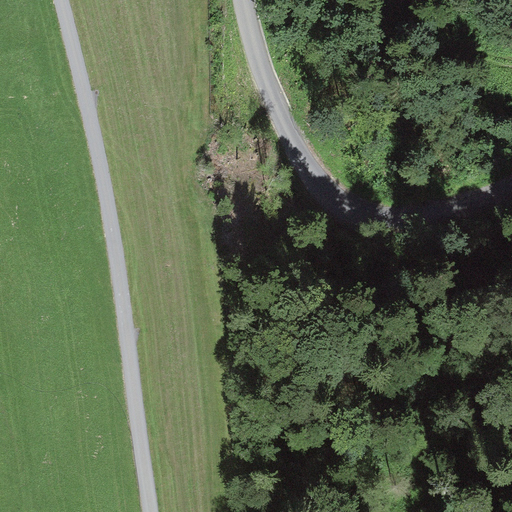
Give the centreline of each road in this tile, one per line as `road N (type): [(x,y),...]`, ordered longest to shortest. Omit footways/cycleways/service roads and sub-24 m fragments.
road 1 (track): [(159,511),(116,205),(63,0)]
road 2 (unclassified): [(244,0),(269,89),(293,139),(344,200),(413,218),(447,214),(511,188)]
